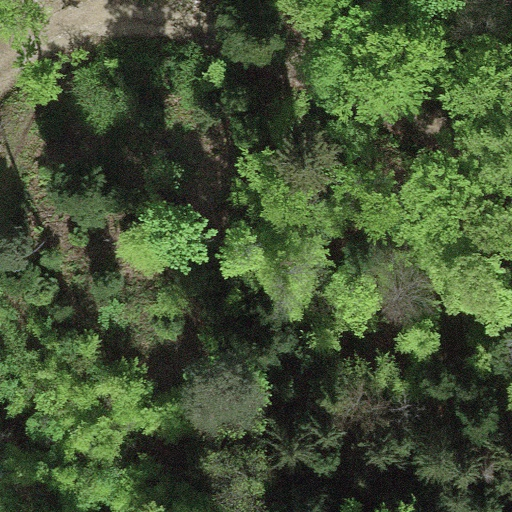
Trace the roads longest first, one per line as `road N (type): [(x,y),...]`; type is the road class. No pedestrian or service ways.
road 1 (track): [(84,11),(164,13),(197,23),(450,142),(511,159)]
road 2 (track): [(0,441),(105,453),(224,511)]
